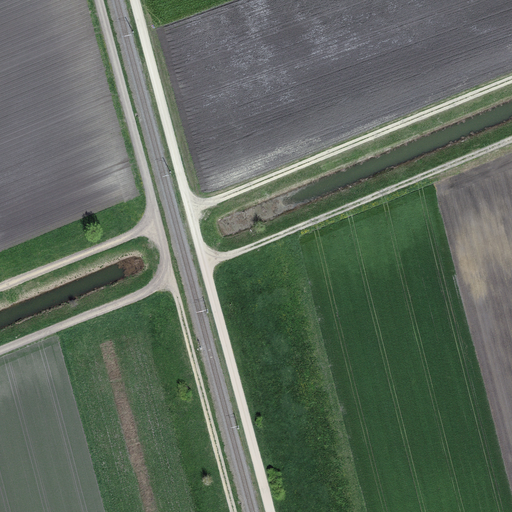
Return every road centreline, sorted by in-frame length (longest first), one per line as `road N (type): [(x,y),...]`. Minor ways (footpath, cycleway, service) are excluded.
road 1 (track): [(190,209),(511,79)]
road 2 (track): [(205,268),(511,141)]
road 3 (track): [(270,511),(205,268)]
road 4 (track): [(234,511),(173,281)]
road 5 (track): [(157,223),(98,0)]
road 6 (track): [(190,209),(134,0)]
road 7 (track): [(173,281),(0,350)]
road 8 (track): [(157,223),(0,288)]
